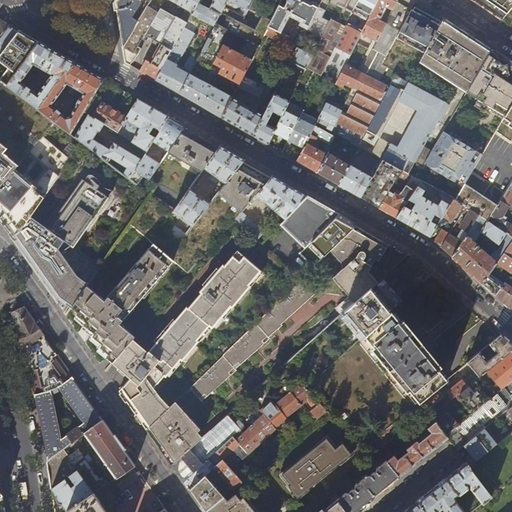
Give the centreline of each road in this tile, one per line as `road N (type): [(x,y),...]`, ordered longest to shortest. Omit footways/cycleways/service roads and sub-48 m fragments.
road 1 (residential): [(0,5),(408,241),(511,324)]
road 2 (residential): [(0,246),(189,511)]
road 3 (secondary): [(0,372),(28,511)]
